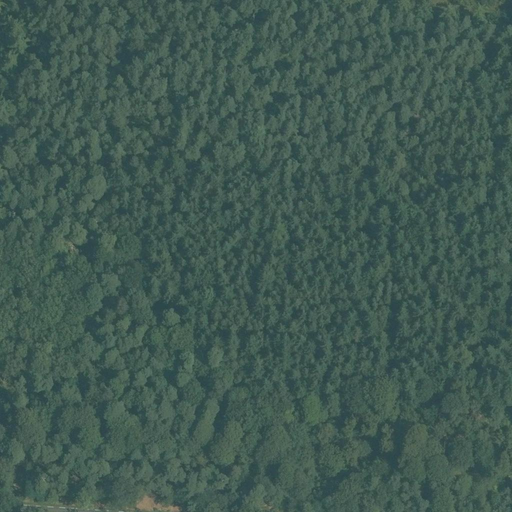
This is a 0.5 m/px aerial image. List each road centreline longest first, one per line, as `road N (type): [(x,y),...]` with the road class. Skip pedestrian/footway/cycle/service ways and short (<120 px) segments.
road 1 (track): [(511,477),(0,434)]
road 2 (track): [(0,165),(511,188)]
